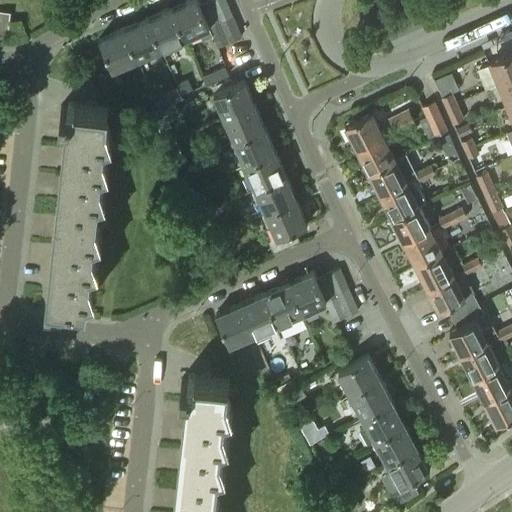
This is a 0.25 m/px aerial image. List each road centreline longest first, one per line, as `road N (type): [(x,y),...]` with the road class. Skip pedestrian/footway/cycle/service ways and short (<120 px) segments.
road 1 (residential): [(481,489),(346,234)]
road 2 (residential): [(7,325),(31,66)]
road 3 (residential): [(346,234),(126,336)]
road 4 (residential): [(133,511),(148,372),(144,349),(126,336)]
road 5 (residential): [(386,63),(511,5)]
road 6 (residential): [(346,234),(292,110)]
road 7 (residential): [(131,0),(53,36),(31,66)]
road 8 (residential): [(292,110),(244,0)]
